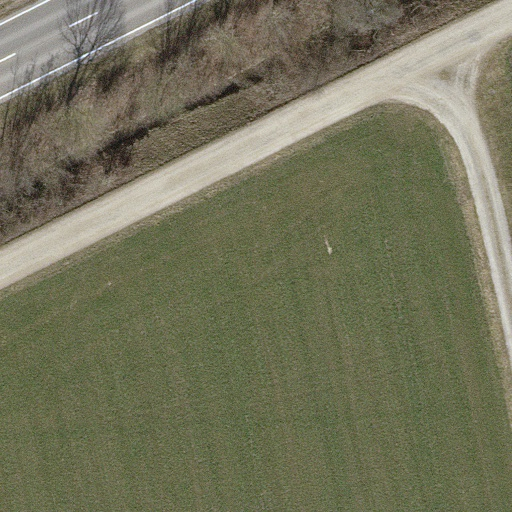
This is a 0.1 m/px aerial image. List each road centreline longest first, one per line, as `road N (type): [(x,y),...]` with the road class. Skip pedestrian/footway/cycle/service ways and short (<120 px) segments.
road 1 (track): [(0,274),(511,21)]
road 2 (track): [(447,53),(511,328)]
road 3 (secondary): [(129,0),(0,64)]
